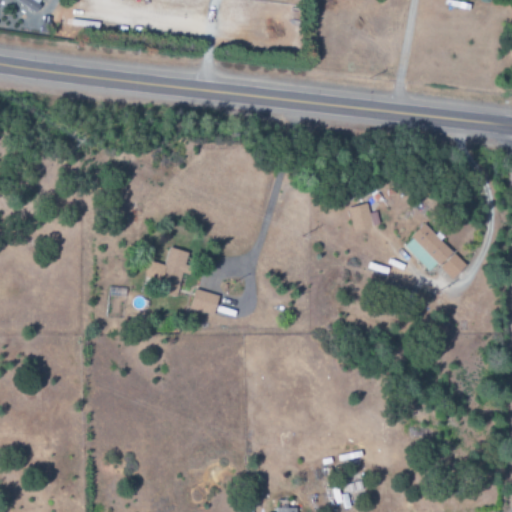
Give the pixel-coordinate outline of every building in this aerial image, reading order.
[(14,0),(33,12),(41,1),(39,0),(14,0)] [(368,214),(365,203),(346,208),(352,232),(379,226),(375,212),(368,214)] [(428,272),(436,264),(451,279),(465,265),(423,224),(402,246),(428,272)] [(180,273),(186,274),(191,253),(167,248),(164,265),(148,261),(142,286),(176,293),(180,273)] [(188,308),(212,316),(217,296),(193,289),(188,308)]
